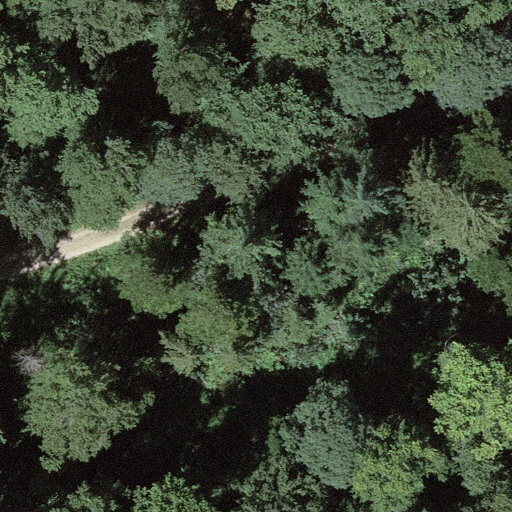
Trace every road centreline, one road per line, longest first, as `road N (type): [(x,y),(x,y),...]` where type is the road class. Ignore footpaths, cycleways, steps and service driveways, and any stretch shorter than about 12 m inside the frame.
road 1 (track): [(511,77),(0,247)]
road 2 (track): [(0,444),(95,431),(511,336)]
